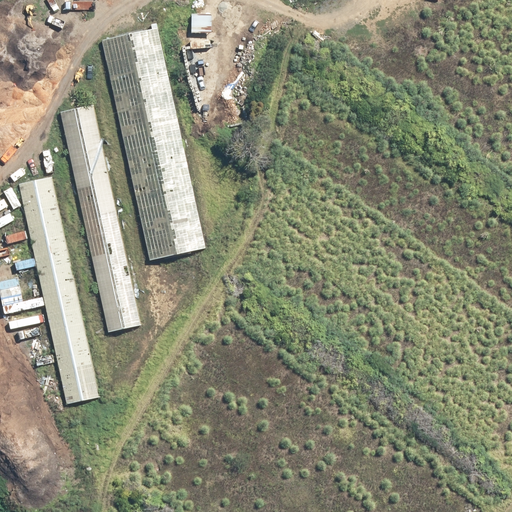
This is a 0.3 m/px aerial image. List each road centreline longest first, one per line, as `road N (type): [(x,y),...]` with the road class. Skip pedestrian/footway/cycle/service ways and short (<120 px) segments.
road 1 (track): [(321,10),(286,51),(258,205),(231,268),(115,440),(92,511)]
road 2 (track): [(145,0),(116,9),(85,43),(0,178)]
